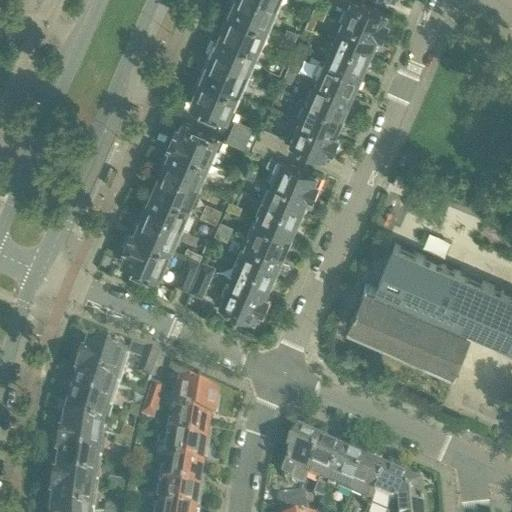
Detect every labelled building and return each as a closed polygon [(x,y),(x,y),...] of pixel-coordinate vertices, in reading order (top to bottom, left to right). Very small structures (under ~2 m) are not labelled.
[(234,4),(231,11),(266,27),(269,29),(274,19),(270,17),(276,5),(264,0),(232,0),(231,3),(234,4)] [(344,20),(377,34),(382,37),(391,16),(360,2),(361,0),(345,0),(343,5),(349,8),(344,20)] [(314,7),(311,14),(323,19),(326,13),(314,7)] [(225,27),(221,35),(260,51),(264,41),(261,39),(266,27),(231,11),(228,10),(221,25),(225,27)] [(344,20),(335,41),(372,56),(376,46),(374,42),(377,34),(344,20)] [(284,35),(295,40),(298,33),(287,29),(284,35)] [(215,39),(208,55),(247,71),(253,58),(256,60),(260,51),(221,35),(218,41),(215,39)] [(299,41),(296,48),(308,53),(311,46),(299,41)] [(335,41),(326,61),(359,75),(363,67),(367,67),(372,56),(335,41)] [(203,77),(237,93),(241,95),(245,85),(241,83),(247,71),(208,55),(202,69),(205,71),(203,77)] [(318,80),(351,94),(354,87),(358,87),(361,79),(359,76),(359,75),(326,61),(320,58),(312,77),(318,80)] [(290,61),(288,68),(295,71),(297,72),(300,65),(290,61)] [(295,71),(288,68),(283,80),(290,83),(295,71)] [(237,93),(203,77),(199,76),(192,93),(195,94),(192,103),(232,120),(237,109),(231,106),(237,93)] [(318,80),(309,101),(346,116),(350,106),(347,103),(351,94),(318,80)] [(300,97),(291,117),(300,121),(333,135),(336,127),(341,127),(346,116),(309,101),(300,97)] [(273,102),(270,109),(282,114),(285,107),(273,102)] [(169,145),(173,146),(208,161),(214,148),(219,150),(224,139),(184,121),(180,129),(177,128),(169,145)] [(236,121),(231,131),(252,140),(256,130),(236,121)] [(291,142),(324,156),(329,158),(332,151),(338,138),(333,135),(300,121),(295,133),(289,130),(285,138),(262,128),(257,138),(287,151),(291,142)] [(252,140),(231,131),(227,141),(248,150),(252,140)] [(280,168),(274,181),(308,195),(312,197),(321,176),(283,160),(287,151),(257,138),(251,154),(255,155),(257,149),(271,155),(268,163),(280,168)] [(167,152),(160,166),(198,183),(204,170),(208,172),(212,162),(208,161),(173,146),(170,153),(167,152)] [(157,183),(153,190),(193,207),(197,197),(193,195),(198,183),(160,166),(154,181),(157,183)] [(220,174),(234,180),(237,173),(223,167),(220,174)] [(242,175),(254,180),(256,173),(244,168),(242,175)] [(429,185),(410,177),(406,186),(425,194),(429,185)] [(274,181),(265,202),(302,217),(307,206),(304,203),(308,195),(274,181)] [(141,210),(179,226),(188,230),(193,218),(189,216),(193,207),(153,190),(151,197),(147,196),(141,210)] [(463,199),(459,208),(481,218),(485,208),(463,199)] [(230,202),(227,209),(239,214),(242,207),(230,202)] [(265,202),(256,222),(290,237),(294,228),(298,227),(302,217),(265,202)] [(207,204),(204,211),(219,217),(221,211),(207,204)] [(138,227),(135,233),(174,251),(178,241),(174,239),(179,226),(141,210),(135,225),(138,227)] [(219,217),(204,211),(201,218),(216,224),(219,217)] [(221,222),(218,229),(230,235),(233,227),(221,222)] [(256,222),(248,243),(281,257),(284,248),(289,248),(292,240),(290,237),(256,222)] [(230,235),(218,229),(215,235),(227,240),(230,235)] [(174,251),(135,233),(132,232),(124,249),(127,251),(123,261),(161,278),(166,268),(162,266),(169,250),(173,252),(174,251)] [(248,243),(239,262),(276,278),(280,267),(278,264),(281,257),(248,243)] [(511,331),(511,293),(505,290),(491,284),(446,265),(405,247),(395,243),(375,287),(370,285),(366,284),(366,285),(361,296),(353,314),(348,325),(348,326),(426,360),(456,373),(456,372),(455,371),(464,349),(473,330),(501,342),(501,340),(507,329),(511,331)] [(184,255),(188,257),(199,262),(202,255),(187,249),(184,255)] [(199,262),(188,257),(176,285),(187,289),(199,262)] [(203,262),(200,269),(212,274),(215,267),(203,262)] [(239,262),(231,282),(264,296),(267,289),(271,288),(276,278),(239,262)] [(212,274),(200,269),(191,291),(202,296),(209,280),(212,274)] [(268,298),(264,296),(231,282),(225,295),(219,292),(215,301),(254,318),(259,321),(263,311),(268,298)] [(136,374),(149,378),(158,355),(131,345),(128,355),(141,360),(136,374)] [(74,374),(77,375),(114,386),(119,368),(123,369),(127,359),(87,346),(83,358),(79,356),(74,374)] [(72,382),(67,398),(106,410),(110,397),(114,398),(118,387),(114,386),(77,375),(75,383),(72,382)] [(151,385),(143,409),(154,413),(160,414),(160,411),(155,410),(163,389),(151,385)] [(177,391),(173,416),(212,421),(213,413),(217,413),(219,400),(215,399),(215,397),(193,394),(194,388),(181,386),(180,392),(177,391)] [(63,420),(63,421),(99,432),(104,417),(106,410),(67,398),(62,412),(65,413),(63,420)] [(127,415),(136,418),(139,408),(130,406),(127,415)] [(154,413),(143,409),(140,416),(152,420),(154,413)] [(173,416),(169,440),(208,446),(210,432),(207,431),(208,422),(213,422),(214,422),(212,421),(173,416)] [(57,436),(55,455),(94,460),(94,455),(98,455),(100,445),(103,434),(99,432),(63,421),(61,437),(57,436)] [(117,430),(115,437),(131,442),(132,434),(117,430)] [(285,476),(284,479),(303,488),(308,476),(322,443),(299,434),(290,457),(292,458),(285,475),(285,476)] [(131,442),(115,437),(113,444),(129,449),(131,442)] [(169,440),(165,463),(202,469),(202,468),(201,468),(202,458),(206,459),(208,446),(169,440)] [(322,500),(329,486),(343,453),(322,443),(308,476),(321,482),(315,496),(322,500)] [(133,451),(132,458),(145,460),(146,453),(133,451)] [(329,486),(351,496),(365,462),(343,453),(329,486)] [(57,472),(57,479),(91,484),(94,460),(55,455),(54,471),(57,472)] [(145,460),(132,458),(130,465),(143,467),(145,460)] [(351,496),(374,506),(389,472),(365,462),(351,496)] [(165,463),(161,487),(200,493),(203,479),(199,479),(201,469),(202,469),(165,463)] [(371,511),(390,511),(393,508),(404,505),(414,483),(389,472),(374,506),(371,511)] [(55,498),(53,511),(87,511),(90,495),(94,496),(95,485),(91,484),(57,479),(53,478),(51,497),(55,498)] [(106,487),(122,490),(123,482),(108,479),(106,487)] [(393,508),(390,511),(424,511),(422,487),(414,483),(404,505),(393,508)] [(161,487),(157,508),(181,511),(193,511),(195,506),(198,507),(200,493),(161,487)] [(281,496),(282,508),(306,506),(304,494),(281,496)] [(125,504),(126,504),(138,505),(139,498),(126,496),(125,504)] [(318,511),(326,511),(330,504),(323,500),(318,511)]
